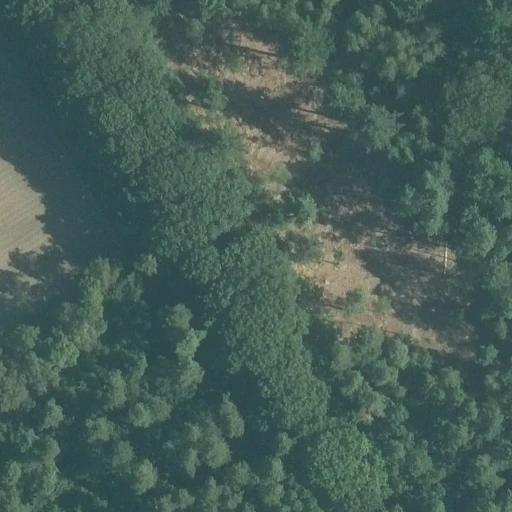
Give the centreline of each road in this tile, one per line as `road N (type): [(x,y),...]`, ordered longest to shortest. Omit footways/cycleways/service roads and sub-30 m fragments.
road 1 (track): [(176,198),(376,511)]
road 2 (track): [(50,0),(176,198)]
